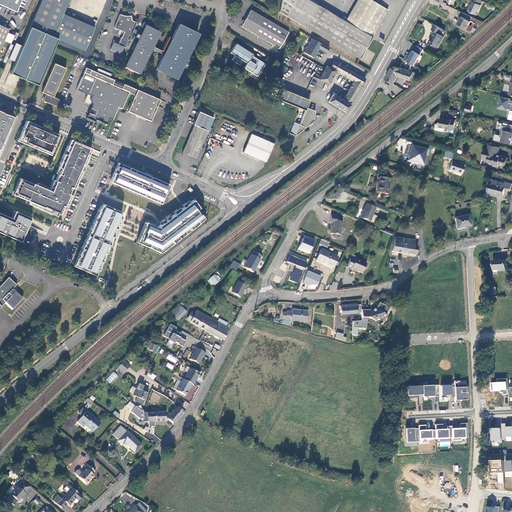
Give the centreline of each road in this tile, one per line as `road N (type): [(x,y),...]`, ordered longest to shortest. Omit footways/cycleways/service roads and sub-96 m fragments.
road 1 (unclassified): [(266,297),(267,277),(306,208),(511,38)]
road 2 (secondary): [(233,215),(0,401)]
road 3 (unclassified): [(92,511),(184,422),(247,309),(266,297)]
road 4 (secondary): [(397,38),(353,116),(256,198)]
road 5 (unclassified): [(266,297),(382,289),(435,255),(468,245)]
road 6 (residential): [(299,471),(475,505)]
road 7 (unclassified): [(223,10),(160,167)]
road 8 (residential): [(283,467),(225,442),(164,511)]
road 9 (residential): [(362,355),(299,471)]
